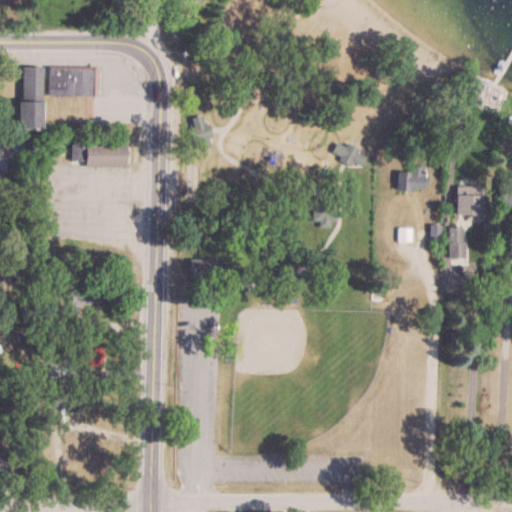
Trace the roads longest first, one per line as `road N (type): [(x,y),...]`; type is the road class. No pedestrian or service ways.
road 1 (residential): [(0,506),(511,498)]
road 2 (residential): [(149,56),(159,96),(146,511)]
road 3 (residential): [(0,41),(110,41),(149,56)]
